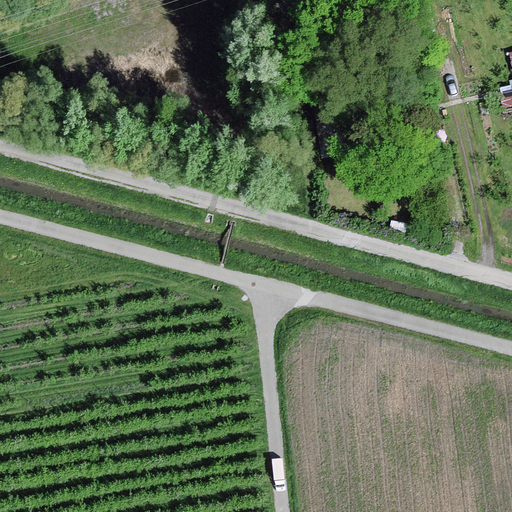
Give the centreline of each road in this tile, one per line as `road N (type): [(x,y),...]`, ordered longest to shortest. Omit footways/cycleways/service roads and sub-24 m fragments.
road 1 (track): [(511,283),(0,145)]
road 2 (track): [(511,354),(0,218)]
road 3 (track): [(268,293),(262,340),(280,511)]
